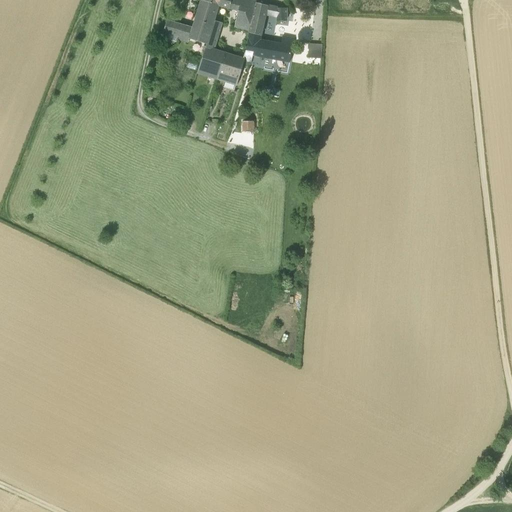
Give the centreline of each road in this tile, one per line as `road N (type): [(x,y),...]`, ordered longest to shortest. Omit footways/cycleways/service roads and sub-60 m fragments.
road 1 (track): [(511,396),(464,0)]
road 2 (track): [(244,150),(141,110),(159,0)]
